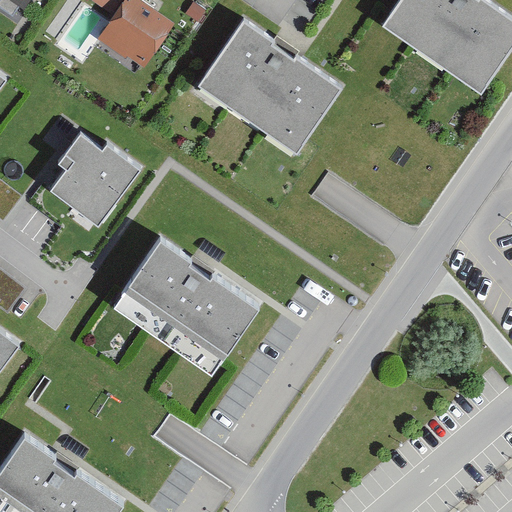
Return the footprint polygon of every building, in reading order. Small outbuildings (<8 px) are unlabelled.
[(31,0),(5,0),(23,12),(31,0)] [(85,0),(113,18),(97,42),(143,72),(173,26),(133,0),(85,0)] [(511,55),(511,20),(481,0),(407,0),(386,31),(484,98),(511,55)] [(343,91),(246,24),(201,88),(298,155),(343,91)] [(91,128),(49,183),(96,219),(139,164),(91,128)] [(0,173),(0,210),(6,214),(23,189),(0,173)] [(258,309),(152,235),(110,296),(216,370),(258,309)] [(0,298),(10,305),(27,281),(0,261),(0,298)] [(0,324),(0,370),(23,342),(0,324)] [(126,511),(129,509),(24,434),(0,467),(0,505),(9,511),(126,511)]
